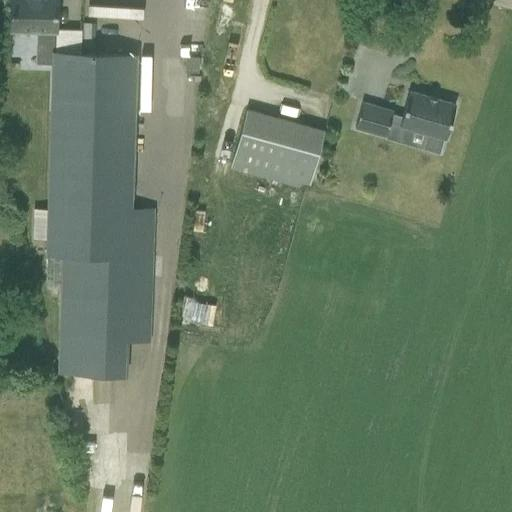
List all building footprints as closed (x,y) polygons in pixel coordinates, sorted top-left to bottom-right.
[(67,375),(127,377),(128,341),(151,342),(156,209),(129,208),(134,77),(135,55),(54,53),(55,0),(11,0),(10,29),(36,30),(35,63),(54,64),(48,208),(34,208),(32,239),(47,239),(46,255),(61,256),(57,346),(69,347),(67,375)] [(185,56),(184,71),(198,72),(199,56),(185,56)] [(361,102),(354,127),(385,136),(389,122),(399,125),(398,126),(416,131),(427,134),(423,150),(438,154),(443,138),(445,138),(455,104),(408,90),(401,117),(391,114),(392,111),(361,102)] [(259,171),(309,185),(321,129),(246,109),(230,168),(258,176),(259,171)] [(46,256),(45,288),(58,289),(60,257),(46,256)] [(184,295),(178,317),(210,326),(216,303),(184,295)]
